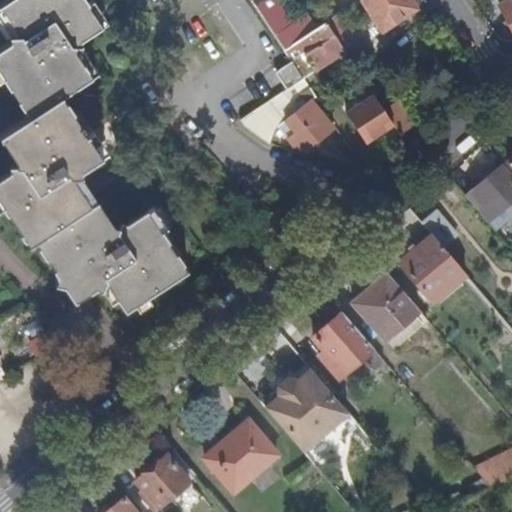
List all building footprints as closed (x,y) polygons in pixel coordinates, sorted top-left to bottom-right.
[(113,287),(130,312),(193,271),(153,211),(131,225),(126,222),(123,228),(118,226),(102,201),(96,204),(78,178),(78,172),(86,173),(86,167),(102,157),(64,101),(92,82),(75,57),(75,51),(83,52),(82,45),(105,30),(83,0),(15,0),(7,6),(23,31),(23,36),(14,36),(14,42),(0,50),(0,67),(33,115),(5,135),(22,159),(22,165),(14,165),(14,171),(0,179),(0,196),(33,246),(39,242),(61,275),(58,285),(68,287),(78,303),(99,290),(105,292),(108,285),(113,287)] [(257,0),(253,3),(285,52),(304,40),(315,33),(317,31),(307,17),(290,28),(273,1),(274,0),(257,0)] [(364,0),(361,2),(370,15),(371,15),(383,34),(417,11),(409,0),(364,0)] [(511,0),(500,7),(511,30),(511,0)] [(369,60),(340,16),(327,25),(336,38),(346,54),(357,68),(369,60)] [(327,25),(317,31),(315,33),(324,46),(336,38),(327,25)] [(293,64),(304,80),(315,73),(317,73),(346,54),(336,38),(324,46),(313,53),(304,40),(285,52),(293,64)] [(277,75),(288,91),(304,80),(293,64),(277,75)] [(324,115),(326,113),(321,105),(304,80),(288,91),(242,122),(243,124),(247,130),(268,145),(274,148),(278,133),(281,131),(288,138),(294,149),(309,153),(337,131),(324,115)] [(395,125),(385,111),(370,88),(363,92),(369,102),(349,116),(367,144),(395,125)] [(404,138),(418,126),(400,101),(385,111),(395,125),(404,138)] [(485,207),(479,213),(496,233),(511,220),(511,177),(503,168),(474,193),(485,207)] [(459,236),(439,213),(425,225),(445,248),(459,236)] [(435,304),(467,276),(433,236),(401,265),(435,304)] [(386,343),(421,314),(388,275),(354,304),(386,343)] [(341,380),(374,351),(343,314),(314,338),(327,353),(322,358),(341,380)] [(300,380),(312,370),(308,365),(296,375),(300,380)] [(303,452),(349,413),(312,370),(300,380),(298,382),(297,382),(294,389),(287,395),(281,396),(279,398),(266,409),(303,452)] [(278,396),(279,398),(281,396),(287,395),(294,389),(297,382),(298,382),(297,380),(289,378),(279,388),(278,396)] [(314,465),(360,426),(349,413),(303,452),(314,465)] [(280,456),(250,422),(207,458),(236,492),(280,456)] [(511,449),(476,465),(486,487),(511,476),(511,449)] [(190,483),(197,477),(175,451),(168,457),(167,456),(137,482),(143,489),(152,498),(148,502),(152,507),(156,503),(161,509),(191,484),(190,483)] [(152,498),(143,489),(139,493),(148,502),(152,498)] [(135,511),(124,498),(108,511),(135,511)]
